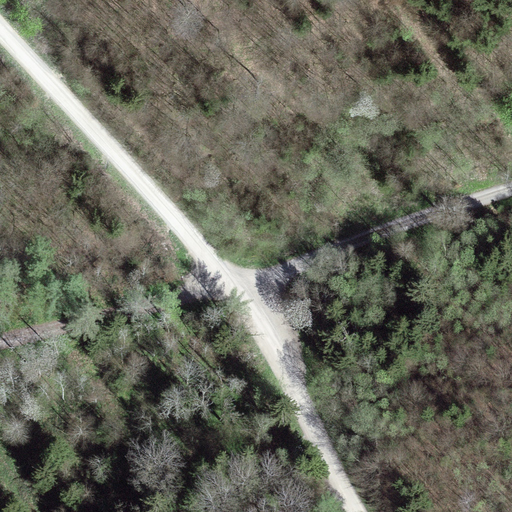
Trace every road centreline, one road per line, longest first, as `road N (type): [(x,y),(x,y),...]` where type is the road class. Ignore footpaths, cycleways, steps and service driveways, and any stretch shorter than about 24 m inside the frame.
road 1 (track): [(348,511),(295,389),(232,281),(0,26)]
road 2 (track): [(0,340),(311,259),(511,190)]
